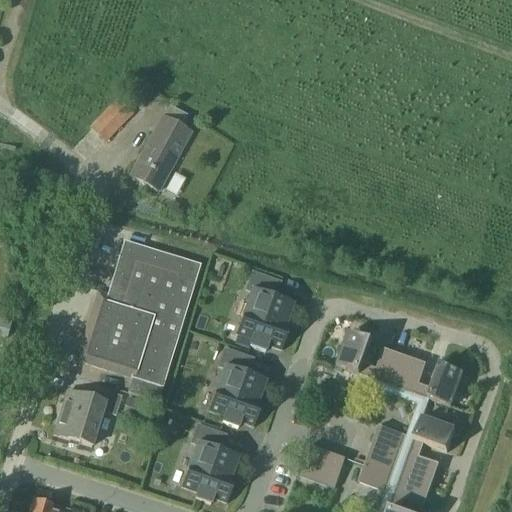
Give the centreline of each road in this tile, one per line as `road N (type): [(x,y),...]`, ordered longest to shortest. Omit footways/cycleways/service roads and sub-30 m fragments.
road 1 (residential): [(248,511),(319,315),(345,305),(478,341),(487,353),(493,375),(446,511)]
road 2 (residential): [(12,466),(86,229)]
road 3 (track): [(368,0),(511,52)]
road 4 (residential): [(12,466),(154,511)]
